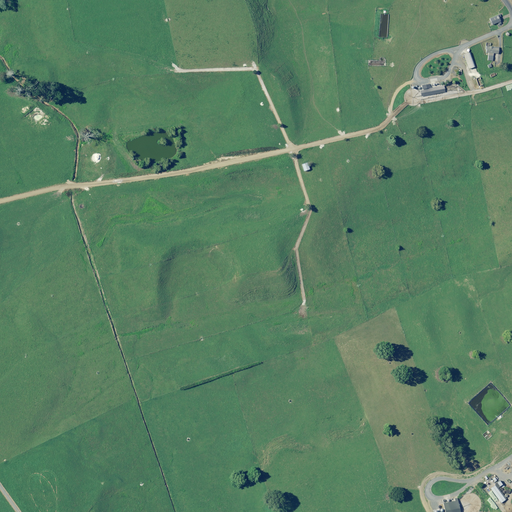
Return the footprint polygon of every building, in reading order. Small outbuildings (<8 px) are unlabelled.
[(500,17),(499,14),(489,19),(492,25),(497,23),(498,25),(501,24),(498,18),(500,17)] [(490,44),(486,44),(486,53),(488,53),(487,60),(493,61),(493,54),(498,54),(498,48),(493,48),(493,47),(490,47),(490,44)] [(475,67),(470,53),(464,55),(469,69),(475,67)] [(430,89),(429,84),(421,85),(422,90),(420,90),(421,97),(445,92),(444,86),(430,89)] [(505,500),(495,486),(490,489),(501,503),(505,500)] [(460,511),(457,498),(454,499),(455,501),(443,504),(444,511),(460,511)]
